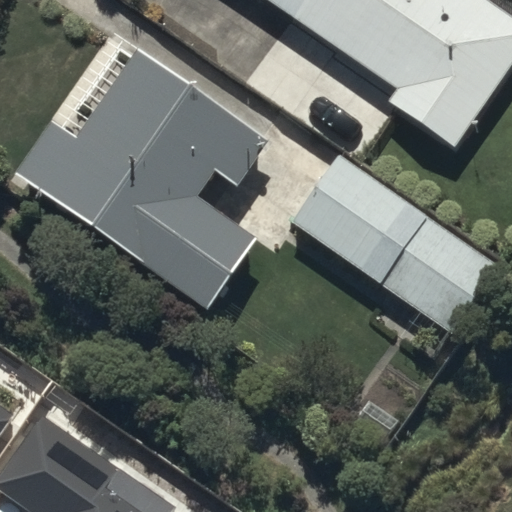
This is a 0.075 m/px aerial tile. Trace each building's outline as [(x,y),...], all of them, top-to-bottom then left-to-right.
[(268,0),(294,18),(247,85),(359,163),(395,112),(458,156),(511,79),(511,4),(505,0),(268,0)] [(55,122),(16,177),(211,316),(262,245),(201,202),(219,176),(242,193),(274,147),(143,54),(81,140),(55,122)] [(501,270),(340,158),(293,226),(455,338),(501,270)] [(0,429),(11,413),(0,405),(0,429)] [(170,511),(174,506),(41,413),(0,471),(0,486),(37,511),(170,511)]
